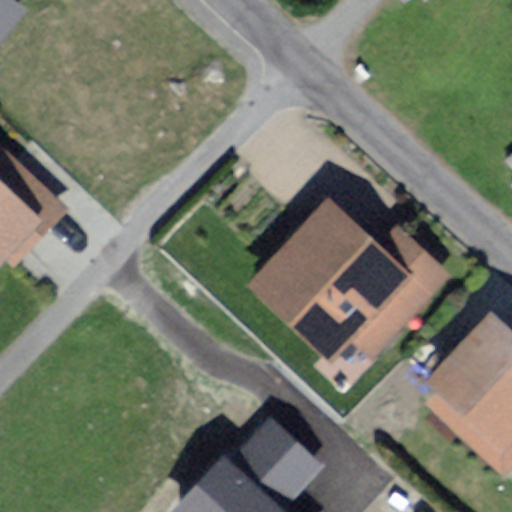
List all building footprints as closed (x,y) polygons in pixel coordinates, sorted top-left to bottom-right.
[(0,0),(0,36),(23,9),(11,0),(0,0)] [(63,205),(0,146),(0,258),(7,251),(14,257),(63,205)] [(382,243),(330,197),(254,280),(331,350),(349,331),(371,351),(446,270),(398,226),(382,243)] [(511,457),(511,327),(490,307),(428,373),(442,386),(435,393),(508,462),(511,457)] [(316,467),(272,426),(234,467),(228,462),(181,511),(277,511),(276,510),(316,467)]
